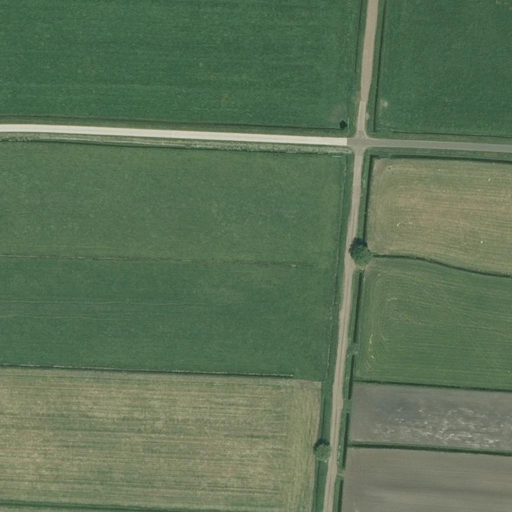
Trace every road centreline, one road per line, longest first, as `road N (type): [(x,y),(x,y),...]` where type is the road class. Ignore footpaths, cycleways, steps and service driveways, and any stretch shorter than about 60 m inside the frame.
road 1 (track): [(326,511),(372,0)]
road 2 (unclassified): [(511,149),(0,130)]
